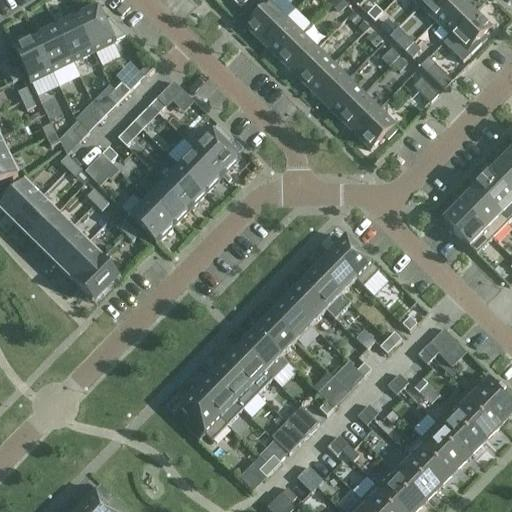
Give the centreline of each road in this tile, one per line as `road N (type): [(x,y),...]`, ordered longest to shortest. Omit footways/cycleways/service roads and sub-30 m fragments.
road 1 (residential): [(0,464),(250,207),(268,196),(297,195)]
road 2 (residential): [(297,195),(293,150),(145,0)]
road 3 (residential): [(378,211),(511,77)]
road 4 (residential): [(511,344),(378,211)]
